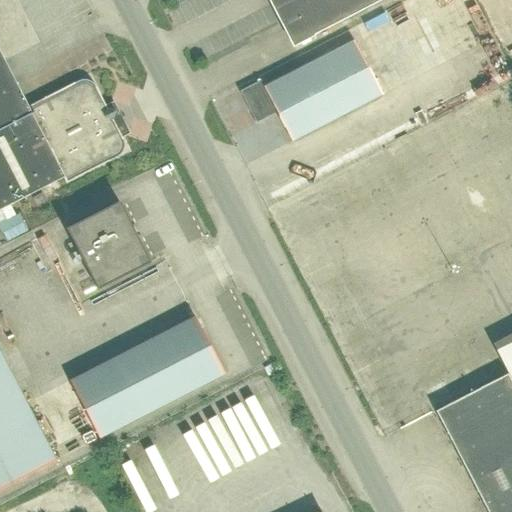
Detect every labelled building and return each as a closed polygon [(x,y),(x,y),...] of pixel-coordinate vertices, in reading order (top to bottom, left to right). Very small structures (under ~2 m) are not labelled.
[(268,0),(292,47),(382,0),(268,0)] [(261,80),(239,91),(256,123),(276,113),(291,142),(381,95),(353,40),(264,86),(261,80)] [(0,210),(63,178),(66,184),(117,158),(119,156),(120,156),(120,155),(122,153),(123,151),(124,149),(124,148),(124,145),(124,144),(123,142),(122,140),(120,135),(123,127),(114,124),(112,120),(115,112),(107,109),(95,86),(94,85),(92,83),(91,82),(89,81),(86,80),(84,80),(82,80),(80,81),(78,81),(28,107),(0,52),(0,210)] [(208,106),(230,96),(226,87),(203,97),(208,106)] [(511,91),(495,100),(511,133),(511,91)] [(46,201),(42,193),(32,198),(36,206),(46,201)] [(119,202),(66,229),(97,290),(150,263),(119,202)] [(195,317),(94,368),(124,426),(224,374),(195,317)] [(0,489),(56,461),(0,352),(0,489)] [(124,426),(94,368),(69,381),(99,438),(124,426)] [(511,511),(511,381),(508,373),(435,410),(487,511),(511,511)]
